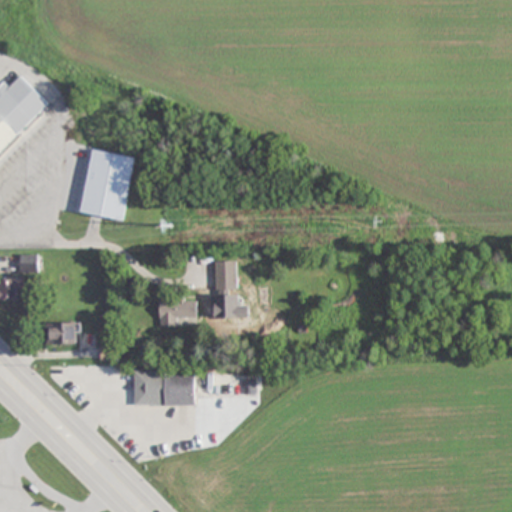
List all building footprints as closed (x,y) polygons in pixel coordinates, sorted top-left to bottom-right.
[(90,143),(109,143),(109,118),(90,118),(90,143)] [(21,255),(21,278),(0,278),(0,301),(25,301),(25,290),(39,290),(38,255),(21,255)] [(238,262),(217,262),(217,290),(238,290),(238,262)] [(198,318),(198,301),(161,301),(161,326),(179,326),(179,318),(198,318)] [(47,323),(47,344),(82,344),(82,323),(47,323)] [(135,371),(136,407),(197,407),(197,371),(135,371)]
